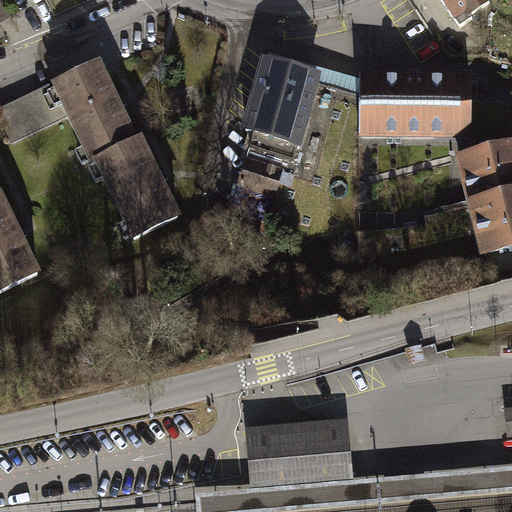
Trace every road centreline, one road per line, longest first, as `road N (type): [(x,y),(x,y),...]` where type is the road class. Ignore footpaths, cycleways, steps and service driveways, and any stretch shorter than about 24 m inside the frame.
road 1 (tertiary): [(0,433),(511,307)]
road 2 (residential): [(161,0),(0,66)]
